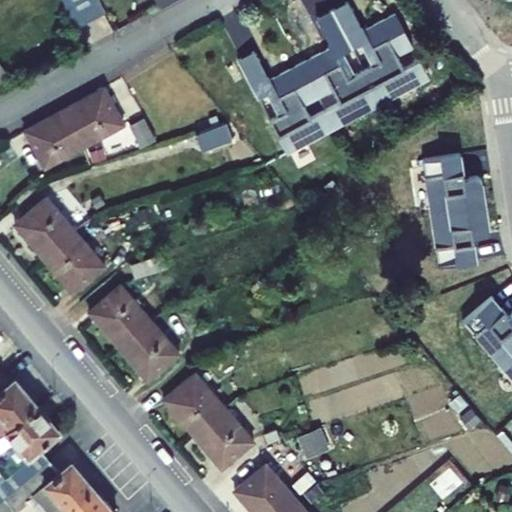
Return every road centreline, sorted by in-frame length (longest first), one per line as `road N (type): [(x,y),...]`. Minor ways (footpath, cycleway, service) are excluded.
road 1 (tertiary): [(0,286),(192,511)]
road 2 (residential): [(0,116),(214,0)]
